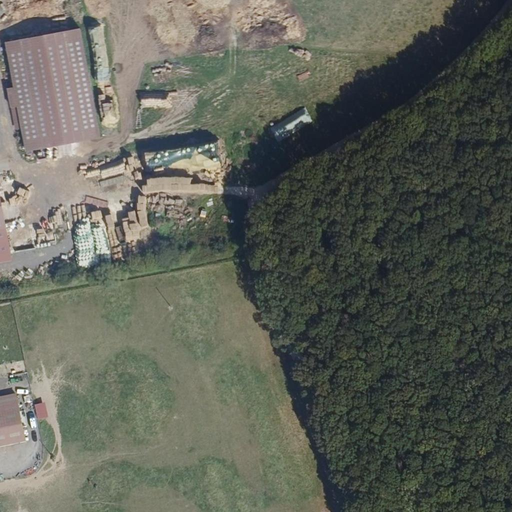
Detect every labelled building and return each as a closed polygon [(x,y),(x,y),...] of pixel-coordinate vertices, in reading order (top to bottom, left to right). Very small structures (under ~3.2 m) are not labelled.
[(94,26),(95,38),(103,37),(102,25),(94,26)] [(80,28),(5,42),(26,152),(101,137),(80,28)] [(248,65),(269,57),(266,51),(246,59),(248,65)] [(94,80),(110,78),(107,53),(91,55),(94,80)] [(357,108),(376,95),(369,84),(359,91),(356,87),(347,94),(357,108)] [(247,99),(238,109),(243,113),(251,103),(247,99)] [(163,180),(226,169),(220,138),(158,149),(163,180)] [(86,191),(85,198),(113,203),(114,195),(86,191)] [(51,192),(48,206),(63,209),(65,198),(62,198),(62,194),(51,192)] [(67,211),(94,213),(95,205),(83,204),(83,196),(68,195),(67,211)] [(162,213),(167,201),(158,198),(153,210),(162,213)] [(0,263),(11,261),(0,200),(0,263)] [(182,213),(179,220),(195,225),(198,219),(182,213)] [(0,447),(26,442),(16,395),(0,398),(0,447)] [(45,402),(35,405),(38,419),(48,416),(45,402)]
